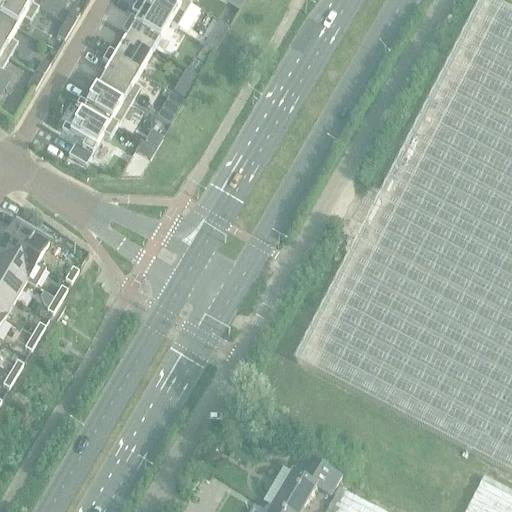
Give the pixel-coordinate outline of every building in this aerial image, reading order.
[(30,24),(38,11),(31,7),(20,0),(0,0),(0,21),(16,31),(23,20),(30,24)] [(190,6),(184,2),(180,0),(149,0),(146,6),(137,0),(134,6),(169,27),(176,31),(190,6)] [(511,13),(486,0),(483,0),(296,364),(511,476),(511,13)] [(154,51),(169,27),(134,6),(131,12),(140,17),(136,22),(130,18),(121,32),(128,36),(154,51)] [(71,30),(79,17),(71,12),(63,25),(71,30)] [(10,42),(16,31),(0,21),(0,54),(9,60),(17,46),(10,42)] [(64,43),(71,30),(63,25),(55,38),(64,43)] [(140,76),(154,51),(128,36),(117,55),(108,50),(105,56),(140,76)] [(0,73),(1,74),(9,60),(0,54),(0,73)] [(133,87),(140,76),(105,56),(102,61),(110,66),(99,86),(132,105),(140,91),(133,87)] [(194,60),(188,70),(197,76),(203,65),(194,60)] [(42,80),(50,67),(41,62),(34,75),(42,80)] [(34,93),(42,80),(34,75),(26,88),(34,93)] [(117,130),(132,105),(99,86),(87,105),(79,100),(76,105),(84,110),(117,130)] [(171,92),(158,117),(173,124),(186,100),(171,92)] [(109,144),(117,130),(84,110),(72,131),(64,126),(61,131),(78,141),(74,148),(91,158),(102,140),(109,144)] [(133,177),(137,167),(147,172),(162,135),(148,129),(129,176),(133,177)] [(37,266),(48,247),(16,228),(4,247),(37,266)] [(37,266),(4,247),(0,254),(0,269),(26,285),(37,266)] [(26,285),(0,269),(0,294),(15,304),(26,285)] [(71,286),(78,274),(72,270),(64,282),(71,286)] [(60,305),(67,293),(60,289),(53,301),(60,305)] [(15,304),(0,294),(0,319),(4,322),(15,304)] [(42,296),(40,300),(43,308),(48,311),(53,302),(42,296)] [(52,317),(60,305),(53,301),(53,302),(48,311),(46,313),(52,317)] [(38,342),(45,330),(38,326),(31,338),(38,342)] [(30,354),(38,342),(31,338),(24,350),(30,354)] [(16,364),(9,376),(16,379),(23,367),(16,364)] [(8,391),(16,379),(9,376),(2,388),(8,391)] [(330,498),(342,479),(305,457),(275,510),(278,511),(307,511),(319,492),(330,498)] [(511,511),(511,493),(485,479),(467,511),(381,511),(340,491),(328,511),(511,511)]
